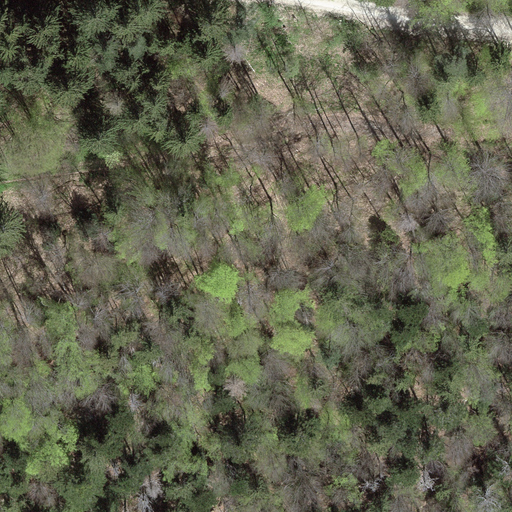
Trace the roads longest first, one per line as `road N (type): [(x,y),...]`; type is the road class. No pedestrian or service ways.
road 1 (track): [(0,175),(152,156),(276,128),(511,122)]
road 2 (unclassified): [(276,0),(511,28)]
